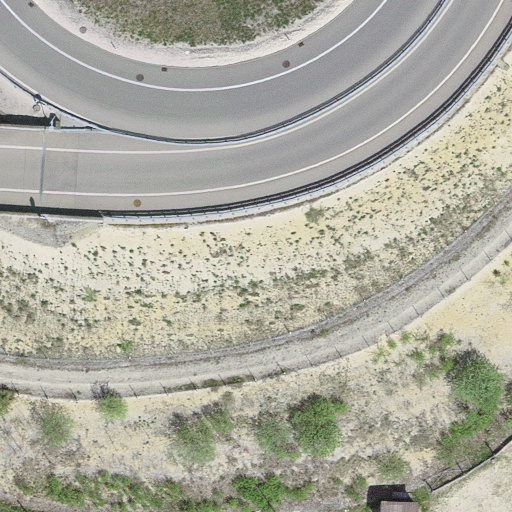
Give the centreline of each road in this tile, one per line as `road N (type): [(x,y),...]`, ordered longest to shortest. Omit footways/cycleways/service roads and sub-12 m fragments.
road 1 (trunk): [(0,166),(220,169),(316,147),(390,103),(451,50),(480,0)]
road 2 (trunk): [(413,0),(356,58),(285,100),(214,115),(142,111),(77,89),(16,57),(0,38)]
